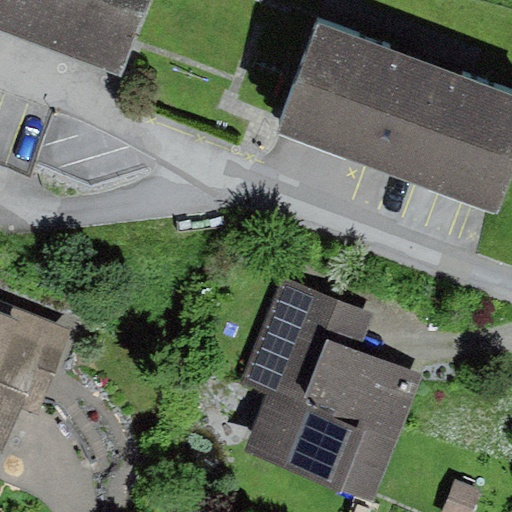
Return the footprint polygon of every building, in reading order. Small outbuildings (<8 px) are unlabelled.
[(149,0),(0,0),(0,35),(119,80),(149,0)] [(511,178),(511,96),(321,27),(281,136),(499,215),(511,178)] [(375,314),(282,278),(240,386),(267,396),(244,455),(371,504),(419,378),(359,355),(375,314)] [(74,331),(0,301),(0,453),(3,454),(37,370),(55,377),(74,331)] [(456,480),(444,511),(475,511),(483,490),(456,480)]
